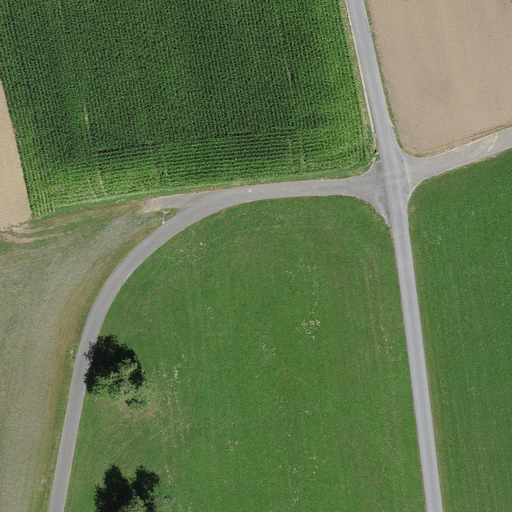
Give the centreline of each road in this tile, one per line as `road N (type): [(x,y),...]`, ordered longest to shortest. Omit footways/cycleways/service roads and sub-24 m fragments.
road 1 (track): [(393,182),(224,199),(174,221),(116,269),(87,341),(51,511)]
road 2 (track): [(393,182),(432,511)]
road 3 (track): [(354,0),(393,182)]
road 4 (track): [(511,134),(393,182)]
